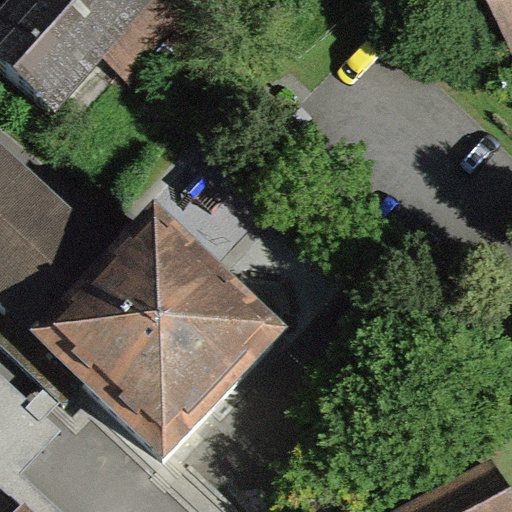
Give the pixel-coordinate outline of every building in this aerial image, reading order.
[(11,0),(0,15),(0,68),(54,108),(143,0),(11,0)] [(511,0),(488,0),(511,44),(511,0)] [(0,143),(0,303),(10,313),(31,330),(114,244),(0,143)] [(164,456),(287,326),(155,201),(114,244),(31,330),(89,385),(164,456)] [(0,485),(22,506),(28,500),(40,511),(55,511),(19,478),(43,452),(63,431),(47,416),(59,403),(66,409),(72,402),(89,385),(31,330),(10,313),(0,324),(0,346),(45,389),(31,404),(0,374),(0,485)] [(511,511),(511,497),(492,461),(399,511),(511,511)] [(22,506),(16,511),(40,511),(28,500),(22,506)]
